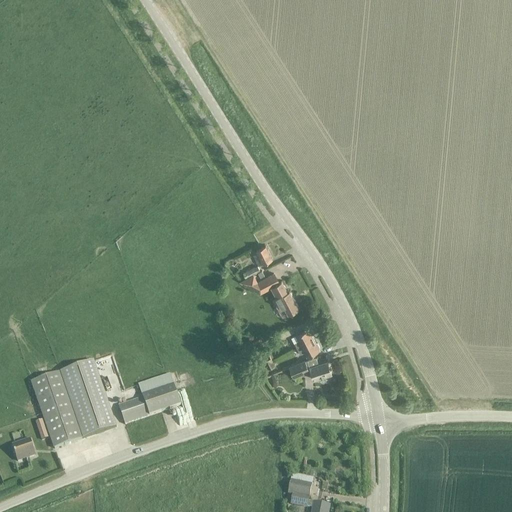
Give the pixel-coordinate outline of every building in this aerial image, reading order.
[(257,249),(258,251),(259,252),(254,255),(259,265),(273,258),(265,244),(257,249)] [(247,278),(258,272),(261,271),(258,265),(244,273),(247,278)] [(253,275),(241,282),(260,292),(271,287),(276,297),(276,298),(281,308),(284,307),(285,308),(288,314),(299,308),(289,290),(287,292),(281,281),(279,282),(273,274),(257,283),(253,275)] [(293,327),(278,334),(281,339),(295,332),(305,327),(303,322),(293,327)] [(296,335),(292,337),(294,342),(297,348),(315,339),(313,334),(315,333),(312,328),(310,329),(310,328),(296,335)] [(304,350),(308,357),(321,350),(320,348),(321,347),(319,342),(317,343),(315,339),(297,348),(299,352),(304,350)] [(252,361),(256,368),(265,364),(272,360),(268,352),(252,361)] [(290,366),(294,376),(310,371),(310,370),(311,370),(315,378),(315,379),(333,373),(328,360),(319,364),(316,357),(307,360),(308,361),(306,361),(306,360),(290,366)] [(272,360),(265,364),(268,369),(275,366),(272,360)] [(94,362),(60,373),(83,439),(116,429),(94,362)] [(54,449),(83,439),(60,373),(31,383),(44,420),(46,426),(54,449)] [(139,385),(142,395),(143,398),(118,406),(125,425),(181,406),(171,375),(139,385)] [(44,420),(35,423),(37,429),(46,426),(44,420)] [(12,446),(17,462),(35,456),(30,440),(12,446)] [(291,481),(288,494),(293,495),(309,498),(311,485),(291,481)] [(307,508),(308,502),(309,498),(293,495),(291,505),(307,508)] [(312,511),(327,511),(329,506),(308,502),(307,508),(313,509),(312,511)]
